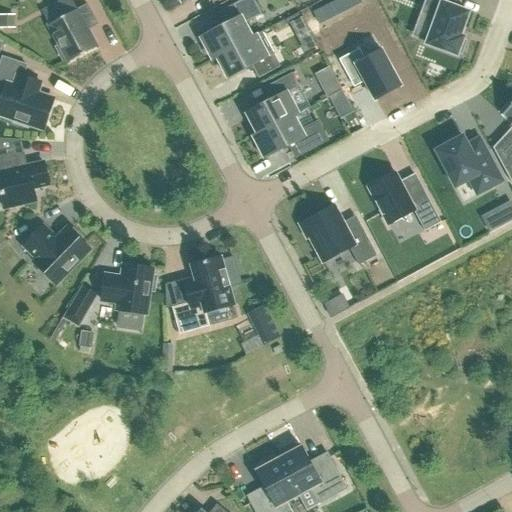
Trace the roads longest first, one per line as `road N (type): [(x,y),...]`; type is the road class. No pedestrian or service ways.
road 1 (residential): [(164,46),(117,69),(87,98),(73,141),(83,187),(107,217),(158,237),(179,237),(250,205)]
road 2 (residential): [(250,205),(483,78),(511,1)]
road 3 (residential): [(150,511),(213,452),(342,381)]
road 4 (residential): [(250,205),(342,381)]
road 5 (residential): [(164,46),(250,205)]
road 6 (residential): [(342,381),(414,511)]
